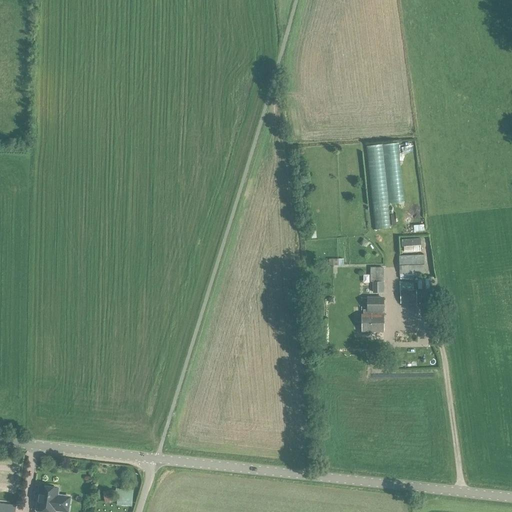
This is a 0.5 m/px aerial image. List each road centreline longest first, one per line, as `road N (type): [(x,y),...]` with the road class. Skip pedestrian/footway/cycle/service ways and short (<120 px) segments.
road 1 (tertiary): [(157,457),(511,498)]
road 2 (tertiary): [(157,457),(0,441)]
